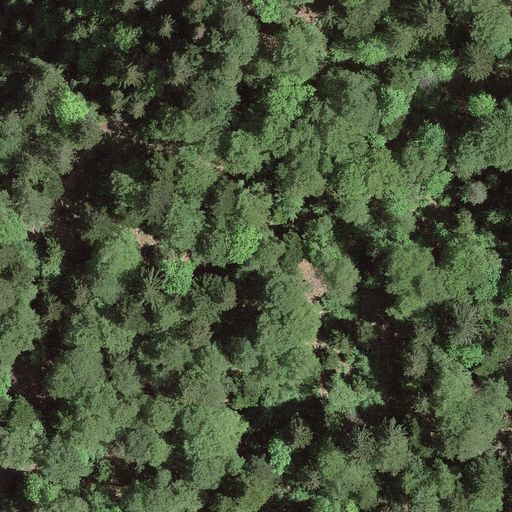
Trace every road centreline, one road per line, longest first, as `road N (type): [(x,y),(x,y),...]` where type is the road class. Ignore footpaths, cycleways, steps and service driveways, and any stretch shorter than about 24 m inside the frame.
road 1 (track): [(243,40),(201,161),(162,511)]
road 2 (track): [(485,511),(494,430),(511,374)]
